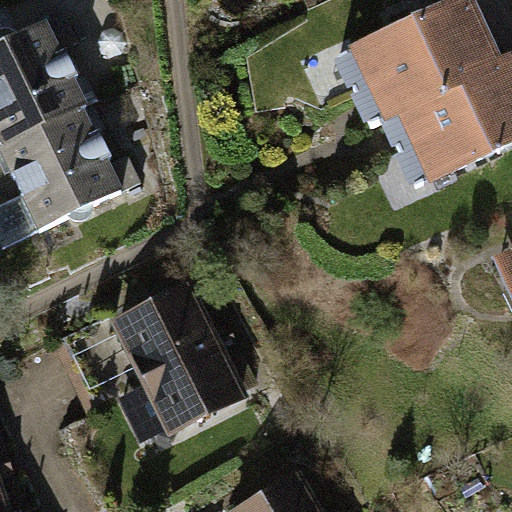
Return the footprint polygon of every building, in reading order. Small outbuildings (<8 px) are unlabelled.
[(481,6),(343,61),(375,138),(392,131),(420,199),(511,162),(511,69),(507,72),(495,42),(481,6)] [(103,114),(65,33),(0,63),(0,119),(8,136),(17,154),(13,156),(25,182),(54,242),(138,203),(98,117),(103,114)] [(231,351),(202,291),(120,330),(179,452),(274,406),(244,344),(231,351)] [(0,438),(0,511),(23,511),(14,483),(0,438)] [(326,511),(311,488),(273,511),(326,511)]
